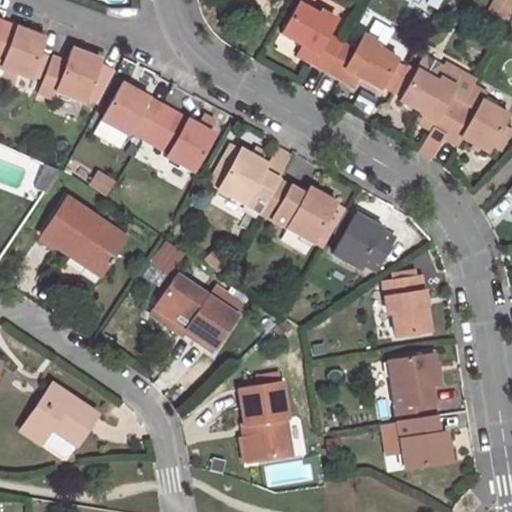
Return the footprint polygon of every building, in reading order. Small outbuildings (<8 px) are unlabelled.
[(295,1),(278,31),(299,43),(305,47),(300,58),(321,70),(337,42),(325,35),(332,22),(295,1)] [(1,22),(0,23),(0,63),(0,64),(0,67),(27,77),(43,38),(1,22)] [(352,50),(337,42),(321,70),(342,82),(348,71),(355,75),(378,88),(395,58),(359,37),(352,50)] [(299,43),(293,54),(300,58),(305,47),(299,43)] [(66,61),(52,57),(37,93),(51,98),(54,91),(81,101),(83,97),(88,85),(102,90),(110,70),(96,64),(98,59),(71,49),(66,61)] [(427,128),(440,136),(468,86),(471,80),(440,64),(437,68),(420,59),(397,99),(417,110),(424,114),(419,124),(427,128)] [(350,86),(355,75),(348,71),(342,82),(350,86)] [(119,83),(98,119),(90,132),(118,148),(127,131),(141,140),(160,106),(119,83)] [(97,102),(102,90),(88,85),(83,97),(97,102)] [(468,86),(440,136),(454,144),(459,137),(485,152),(506,114),(478,100),(481,93),(468,86)] [(153,146),(172,113),(160,106),(141,140),(153,146)] [(417,110),(412,120),(419,124),(424,114),(417,110)] [(164,157),(191,172),(212,135),(172,113),(153,146),(165,153),(164,157)] [(440,136),(427,128),(413,152),(426,159),(440,136)] [(205,184),(257,213),(277,178),(261,169),(263,166),(264,164),(238,149),(236,151),(226,145),(205,184)] [(261,169),(277,178),(288,158),(273,150),(264,164),(263,166),(261,169)] [(90,182),(108,193),(114,181),(97,171),(90,182)] [(277,178),(257,213),(270,219),(288,184),(277,178)] [(288,184),(270,219),(311,242),(311,241),(322,221),(333,227),(342,210),(332,204),(333,203),(306,188),(304,193),(288,184)] [(39,234),(67,253),(73,245),(103,266),(122,236),(64,196),(39,234)] [(330,253),(357,268),(360,263),(374,270),(393,236),(353,214),(330,253)] [(321,247),(333,227),(322,221),(311,241),(321,247)] [(159,240),(139,277),(157,287),(178,251),(159,240)] [(67,253),(97,275),(103,266),(73,245),(67,253)] [(152,306),(183,327),(211,346),(232,314),(173,274),(152,306)] [(387,297),(393,335),(426,330),(418,276),(381,283),(383,297),(387,297)] [(183,327),(152,306),(148,313),(179,333),(183,327)] [(430,354),(385,361),(392,408),(430,402),(427,384),(435,383),(430,354)] [(284,417),(278,382),(238,389),(243,423),(249,423),(254,459),(288,454),(281,418),(284,417)] [(44,405),(55,388),(47,383),(36,399),(44,405)] [(72,444),(74,445),(95,415),(55,388),(44,405),(36,399),(16,429),(38,444),(39,442),(59,456),(65,454),(72,444)] [(395,422),(432,417),(430,402),(392,408),(395,422)] [(395,422),(402,468),(447,462),(442,432),(434,432),(432,417),(395,422)] [(254,459),(249,423),(243,423),(248,460),(254,459)]
